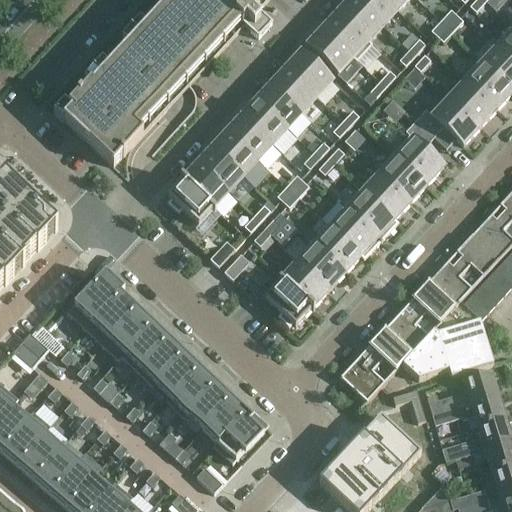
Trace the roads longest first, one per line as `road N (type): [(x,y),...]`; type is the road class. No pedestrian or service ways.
road 1 (residential): [(511,155),(290,392)]
road 2 (residential): [(115,228),(324,0)]
road 3 (residential): [(290,392),(115,228)]
road 4 (residential): [(3,124),(117,0)]
road 5 (residential): [(0,318),(100,214)]
road 6 (residential): [(248,511),(301,448),(290,392)]
road 7 (residential): [(100,214),(3,124)]
